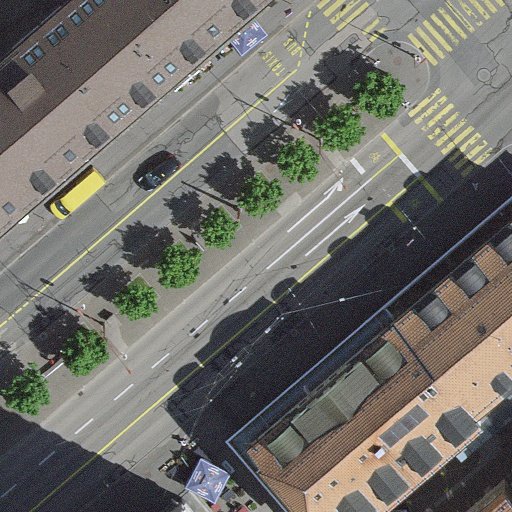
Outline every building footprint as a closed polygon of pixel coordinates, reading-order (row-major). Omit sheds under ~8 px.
[(129,0),(0,0),(0,43),(89,148),(186,67),(129,0)] [(129,0),(186,67),(265,0),(129,0)] [(89,148),(0,43),(0,218),(3,221),(89,148)] [(511,191),(381,305),(480,417),(511,388),(511,191)] [(370,511),(480,417),(381,305),(241,427),(315,511),(370,511)] [(511,511),(511,471),(463,511),(511,511)] [(135,511),(202,511),(173,479),(135,511)]
